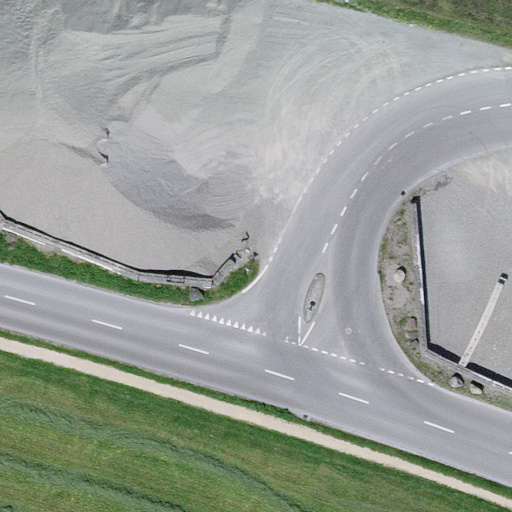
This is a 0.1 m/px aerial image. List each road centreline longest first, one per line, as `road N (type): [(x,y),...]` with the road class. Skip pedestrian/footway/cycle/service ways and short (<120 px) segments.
road 1 (unclassified): [(287,374),(338,210),(361,174),(427,123),(511,104)]
road 2 (tertiary): [(0,294),(287,374)]
road 3 (tertiary): [(287,374),(511,452)]
